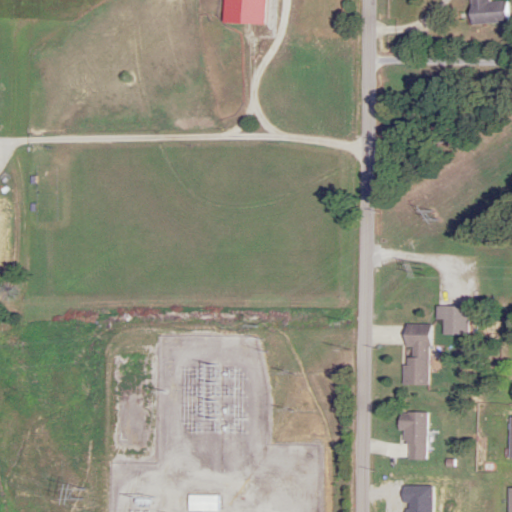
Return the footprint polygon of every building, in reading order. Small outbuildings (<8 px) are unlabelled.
[(467,0),(468,25),(507,24),(507,3),(486,3),(486,0),(467,0)] [(457,322),(457,307),(434,307),(434,322),(457,322)] [(402,384),(428,385),(429,325),(403,324),(402,384)] [(396,431),(402,431),(402,443),(406,443),(406,459),(425,459),(425,412),(396,412),(396,431)] [(188,511),(219,511),(219,495),(188,495),(188,511)]
